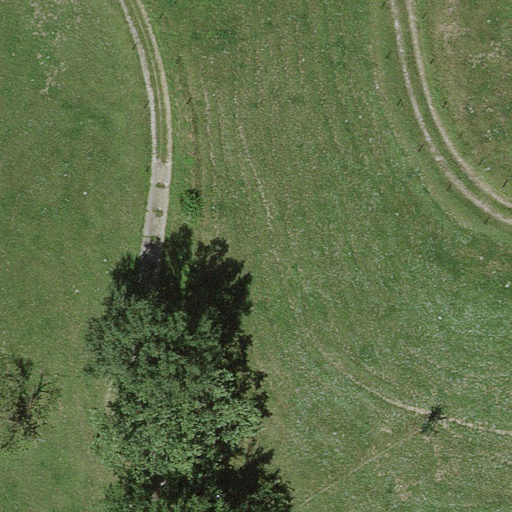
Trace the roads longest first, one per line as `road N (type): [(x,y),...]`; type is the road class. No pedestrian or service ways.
road 1 (track): [(151,511),(124,359),(150,152),(148,77),(125,0)]
road 2 (track): [(390,0),(394,42),(451,169),(496,207),(511,210)]
